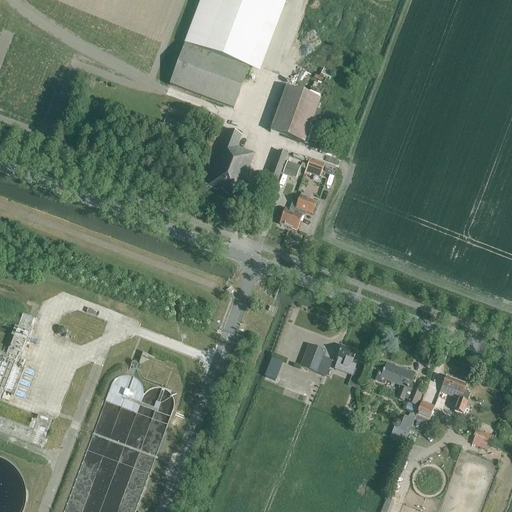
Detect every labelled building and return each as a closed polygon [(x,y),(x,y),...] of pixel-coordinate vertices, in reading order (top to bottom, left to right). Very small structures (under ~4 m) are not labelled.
[(273,0),(201,0),(170,87),(233,110),(273,0)] [(321,102),(287,89),(270,132),(304,145),(321,102)] [(255,155),(237,148),(241,137),(226,132),(206,187),(238,199),(255,155)] [(288,157),(277,153),(267,180),(278,183),(288,157)] [(310,161),(305,174),(310,176),(312,170),(321,173),(324,166),(310,161)] [(287,162),(284,172),(297,177),(301,167),(287,162)] [(297,205),(288,228),(297,232),(303,216),(304,212),(312,215),(316,203),(300,197),(297,205)] [(285,210),(279,225),(288,228),(297,205),(293,203),(290,211),(285,210)] [(2,353),(0,357),(0,390),(2,391),(0,394),(12,399),(21,378),(20,377),(32,349),(27,347),(31,338),(23,335),(30,318),(24,315),(19,327),(17,326),(12,337),(14,338),(7,355),(2,353)] [(326,353),(310,347),(301,368),(324,377),(330,361),(324,358),(326,353)] [(358,354),(343,348),(338,360),(340,360),(336,370),(352,377),(357,363),(355,362),(358,354)] [(279,374),(283,362),(274,358),(266,379),(279,384),(282,375),(279,374)] [(419,406),(423,394),(410,389),(415,375),(388,364),(383,378),(404,386),(403,388),(402,389),(398,398),(405,401),(406,398),(412,401),(411,403),(419,406)] [(447,377),(441,392),(459,399),(454,410),(464,414),(468,403),(467,402),(470,395),(466,393),(469,385),(447,377)] [(428,422),(429,423),(435,409),(421,403),(415,421),(417,422),(422,424),(427,426),(428,422)] [(482,419),(493,424),(497,415),(486,410),(482,419)] [(409,415),(408,418),(405,416),(400,428),(397,429),(394,428),(390,439),(395,441),(398,442),(405,445),(416,417),(409,415)] [(0,433),(41,449),(43,444),(47,445),(48,441),(45,440),(52,422),(39,417),(37,422),(34,421),(31,429),(0,417),(0,433)] [(476,431),(473,439),(474,439),(472,446),(488,452),(493,438),(476,431)] [(386,499),(380,511),(390,511),(394,502),(386,499)]
